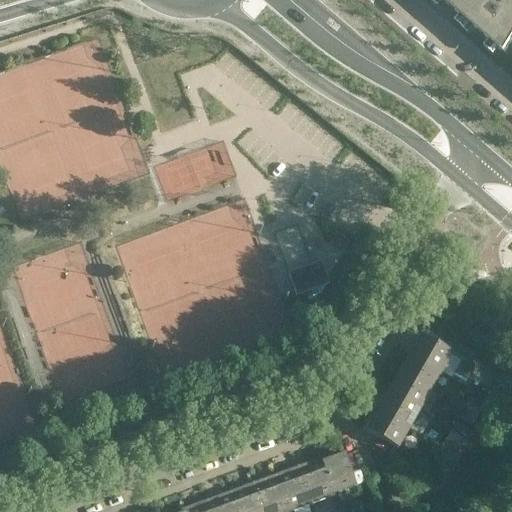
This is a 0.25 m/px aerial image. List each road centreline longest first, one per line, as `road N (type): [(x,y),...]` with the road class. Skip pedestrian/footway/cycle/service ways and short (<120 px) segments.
road 1 (residential): [(40,511),(321,405),(461,178)]
road 2 (tertiary): [(211,5),(461,178)]
road 3 (tertiary): [(480,153),(276,0)]
road 4 (residential): [(398,0),(511,98)]
